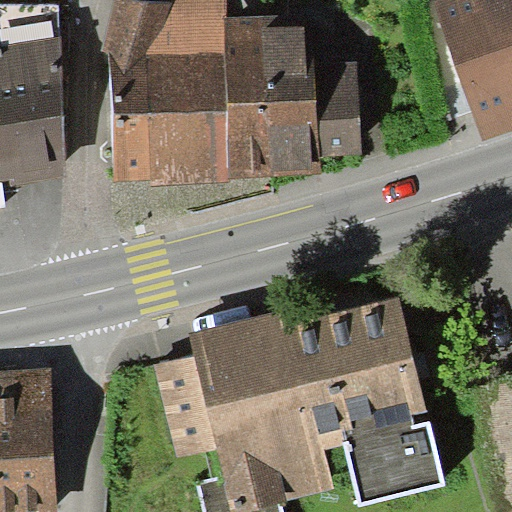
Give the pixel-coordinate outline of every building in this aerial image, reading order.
[(116,0),(108,38),(115,180),(152,178),(152,186),(230,181),(230,175),(227,15),(226,0),(116,0)] [(511,0),(433,0),(482,140),(511,129),(511,0)] [(0,181),(10,180),(11,185),(65,176),(59,4),(0,3),(0,181)] [(313,14),(227,15),(230,175),(322,173),(321,155),(361,151),(357,59),(315,59),(313,14)] [(280,312),(190,333),(195,354),(217,447),(224,476),(198,482),(204,511),(283,511),(281,501),(335,488),(324,445),(346,440),(361,501),(445,481),(401,298),(283,326),(280,312)] [(177,457),(217,447),(195,354),(154,364),(177,457)] [(57,511),(51,368),(0,370),(0,511),(57,511)] [(511,511),(511,381),(480,388),(502,511),(511,511)]
